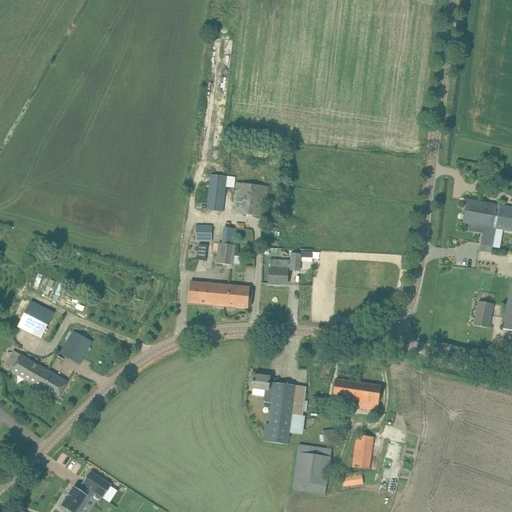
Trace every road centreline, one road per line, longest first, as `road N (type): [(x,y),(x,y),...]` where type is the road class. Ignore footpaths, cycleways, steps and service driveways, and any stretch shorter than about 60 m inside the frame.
road 1 (tertiary): [(0,486),(138,361),(189,335),(260,327),(398,342)]
road 2 (unclassified): [(398,342),(420,256),(453,0)]
